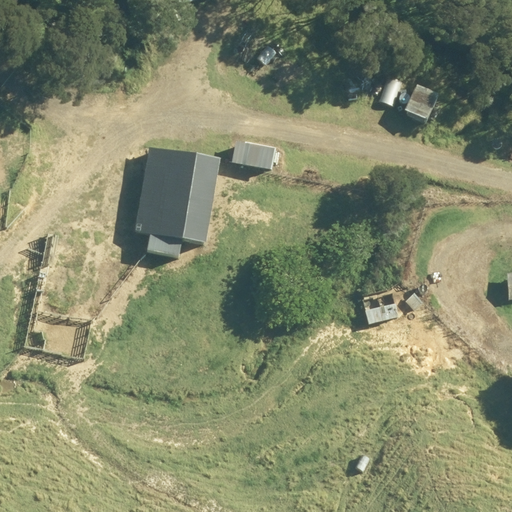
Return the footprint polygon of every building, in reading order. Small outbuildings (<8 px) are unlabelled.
[(159,10),(212,0),(146,0),(148,4),(149,12),(159,10)] [(424,127),(435,101),(411,90),(400,116),(424,127)] [(270,173),(274,154),(234,147),(231,166),(270,173)] [(203,251),(215,163),(145,153),(133,236),(148,238),(146,255),(178,259),(179,247),(203,251)] [(393,323),(390,304),(364,308),(367,328),(393,323)]
